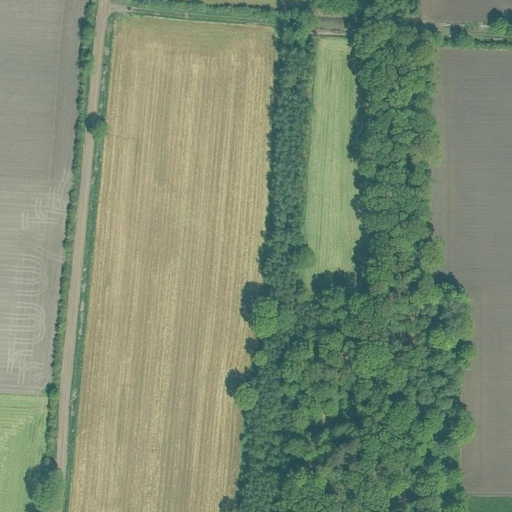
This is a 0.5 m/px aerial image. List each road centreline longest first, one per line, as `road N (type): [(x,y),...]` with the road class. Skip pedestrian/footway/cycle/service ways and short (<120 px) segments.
road 1 (track): [(103,8),(52,511)]
road 2 (track): [(391,29),(103,8)]
road 3 (track): [(511,38),(391,29)]
